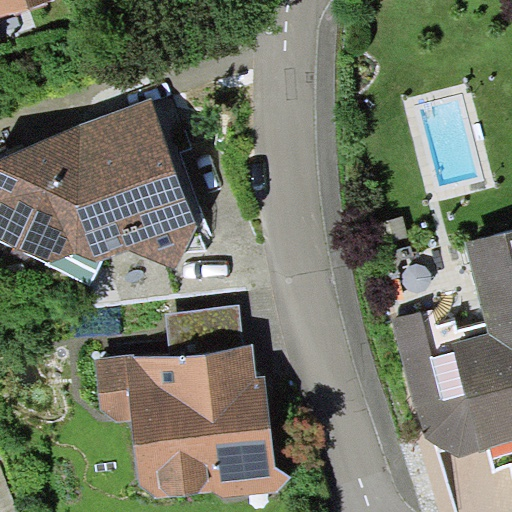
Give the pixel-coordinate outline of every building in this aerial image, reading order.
[(0,0),(0,14),(41,0),(0,0)] [(198,225),(151,98),(80,124),(0,159),(0,238),(47,263),(75,252),(97,261),(103,259),(129,249),(175,269),(198,225)] [(422,311),(393,318),(427,440),(459,456),(511,441),(511,230),(466,243),(490,331),(429,346),(422,311)] [(91,284),(103,259),(97,261),(75,252),(47,263),(91,284)] [(171,353),(245,345),(239,305),(166,313),(171,353)] [(171,353),(96,358),(103,409),(118,420),(132,418),(141,483),(157,497),(214,490),(221,495),(280,489),(292,478),(275,467),(267,376),(257,377),(253,344),(245,345),(171,353)] [(19,511),(0,464),(0,463),(0,511),(19,511)]
